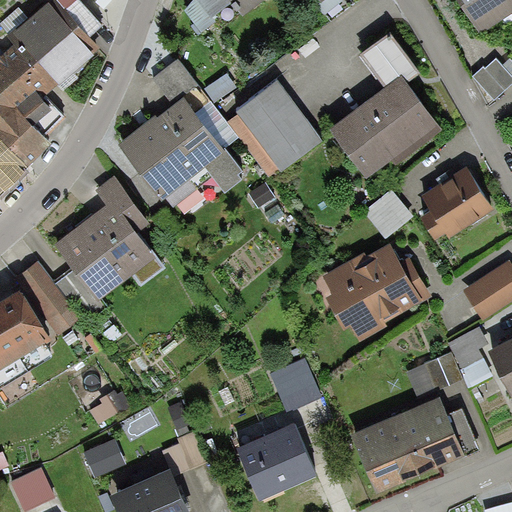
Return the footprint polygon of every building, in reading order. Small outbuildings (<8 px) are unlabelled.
[(59,0),(50,10),(46,6),(28,24),(11,41),(15,45),(0,60),(0,196),(51,144),(40,133),(59,113),(42,96),(90,47),(84,40),(96,27),(90,21),(110,0),(59,0)] [(220,0),(197,0),(182,13),(199,35),(229,11),(220,0)] [(220,0),(229,11),(234,7),(243,18),(266,0),(220,0)] [(311,0),(315,4),(312,7),(330,28),(358,4),(355,0),(311,0)] [(511,0),(454,0),(479,37),(511,14),(511,0)] [(28,24),(15,12),(0,27),(0,34),(9,43),(11,41),(28,24)] [(418,76),(388,35),(358,58),(388,98),(403,87),(418,76)] [(287,52),(270,66),(282,80),(314,54),(306,44),(291,57),(287,52)] [(478,77),(502,100),(511,90),(511,66),(500,55),(478,77)] [(177,63),(151,83),(172,110),(183,102),(219,149),(234,137),(225,125),(177,63)] [(274,87),(225,125),(234,137),(270,183),(319,145),(274,87)] [(403,87),(388,98),(332,142),(365,184),(435,129),(403,87)] [(172,110),(121,150),(162,203),(187,184),(201,173),(224,155),(219,149),(183,102),(172,110)] [(224,155),(201,173),(221,199),(244,181),(224,155)] [(493,210),(466,172),(422,203),(435,221),(422,230),(432,245),(444,236),(448,241),(493,210)] [(55,252),(72,273),(98,305),(152,262),(133,239),(147,228),(111,183),(93,197),(105,212),(55,252)] [(203,204),(187,184),(162,203),(169,212),(174,208),(183,219),(203,204)] [(261,185),(246,197),(258,212),(273,200),(261,185)] [(412,220),(391,195),(363,217),(384,243),(412,220)] [(163,213),(152,222),(163,235),(174,226),(163,213)] [(357,263),(324,282),(335,299),(325,305),(343,335),(351,331),(359,344),(429,302),(406,263),(398,269),(387,251),(359,267),(357,263)] [(511,272),(506,263),(462,293),(482,323),(511,303),(511,272)] [(37,264),(14,282),(58,337),(81,319),(55,287),(37,264)] [(98,305),(72,273),(55,287),(81,319),(98,305)] [(0,311),(0,375),(50,342),(21,298),(0,311)] [(447,345),(451,354),(461,376),(485,365),(479,352),(486,349),(477,331),(447,345)] [(511,397),(511,344),(487,357),(509,399),(511,397)] [(451,354),(405,377),(415,396),(434,387),(438,395),(465,382),(461,376),(451,354)] [(303,362),(268,379),(286,416),(321,399),(303,362)] [(111,393),(97,402),(110,423),(129,410),(120,396),(115,399),(111,393)] [(436,404),(355,439),(380,496),(477,453),(460,415),(444,422),(436,404)] [(5,427),(0,430),(0,457),(1,459),(19,448),(5,427)] [(295,429),(239,454),(261,503),(317,478),(295,429)] [(175,447),(159,455),(168,474),(172,483),(206,467),(191,434),(173,442),(175,447)] [(38,472),(10,485),(23,511),(34,511),(53,503),(38,472)] [(168,474),(108,502),(112,511),(186,511),(172,483),(168,474)] [(491,511),(511,511),(511,501),(490,507),(491,511)]
